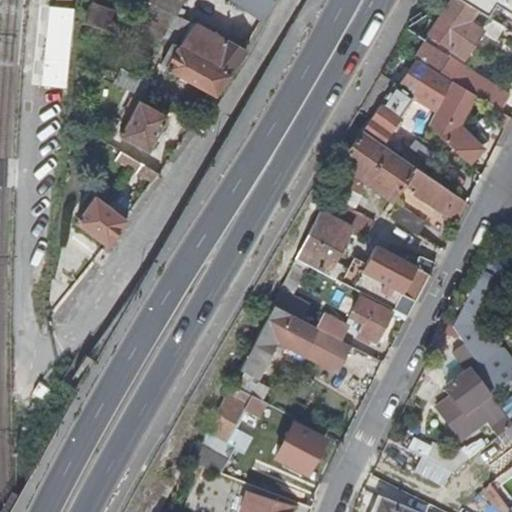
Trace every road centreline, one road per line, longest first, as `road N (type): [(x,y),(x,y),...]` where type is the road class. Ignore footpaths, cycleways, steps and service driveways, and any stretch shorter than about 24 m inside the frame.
road 1 (trunk): [(77,511),(160,355),(379,0)]
road 2 (trunk): [(346,0),(132,352),(45,511)]
road 3 (residential): [(331,511),(498,182)]
